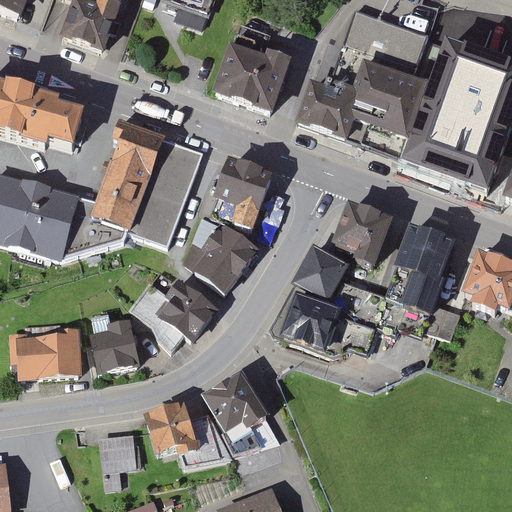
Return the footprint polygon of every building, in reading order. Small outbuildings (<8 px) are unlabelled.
[(0,0),(0,15),(30,26),(39,0),(0,0)] [(77,12),(64,46),(108,61),(128,0),(132,0),(140,2),(140,0),(58,0),(57,5),(77,12)] [(181,0),(222,12),(225,0),(181,0)] [(360,16),(347,51),(421,76),(433,43),(431,42),(360,16)] [(215,98),(273,119),(293,68),(265,59),(270,41),(238,31),(215,98)] [(410,170),(439,88),(422,83),(423,77),(421,76),(347,51),(333,91),(319,87),(302,131),(410,170)] [(439,88),(511,113),(511,70),(478,58),(475,69),(449,59),(439,88)] [(486,195),(494,198),(511,145),(511,113),(439,88),(418,149),(429,153),(422,173),(447,182),(486,195)] [(0,91),(0,143),(18,147),(28,98),(0,91)] [(65,108),(28,98),(18,147),(51,156),(54,148),(78,154),(88,113),(72,109),(65,108)] [(120,129),(113,146),(124,149),(100,209),(0,181),(0,252),(65,268),(131,249),(134,243),(168,255),(202,158),(120,129)] [(278,185),(231,168),(212,223),(258,239),(278,185)] [(483,204),(486,195),(447,182),(444,190),(483,204)] [(360,268),(380,275),(395,229),(352,213),(337,252),(362,261),(360,268)] [(234,239),(201,227),(184,272),(230,302),(264,259),(234,239)] [(390,307),(434,321),(459,251),(415,236),(390,307)] [(346,291),(354,276),(316,259),(279,331),(292,349),(334,363),(352,358),(370,364),(380,335),(390,307),(346,291)] [(511,316),(511,271),(479,260),(465,299),(476,302),(474,309),(494,318),(497,311),(511,316)] [(160,348),(173,360),(185,344),(195,351),(224,315),(184,288),(173,304),(152,290),(131,318),(155,335),(160,348)] [(428,338),(434,321),(390,307),(380,335),(400,342),(404,331),(428,338)] [(454,347),(464,319),(442,311),(432,340),(454,347)] [(93,341),(100,381),(140,374),(134,338),(132,327),(109,331),(111,338),(93,341)] [(42,332),(44,388),(81,386),(80,361),(79,337),(58,338),(58,331),(42,332)] [(44,388),(42,332),(24,333),(24,341),(10,341),(11,375),(15,375),(18,375),(19,389),(33,388),(44,388)] [(209,404),(238,462),(285,446),(249,382),(209,404)] [(229,467),(207,421),(200,423),(194,425),(188,412),(147,423),(160,465),(182,458),(187,476),(229,467)] [(137,477),(134,443),(115,445),(101,446),(104,497),(122,496),(120,479),(137,477)] [(0,511),(13,511),(7,469),(0,469),(0,511)] [(275,511),(270,499),(238,511),(275,511)]
